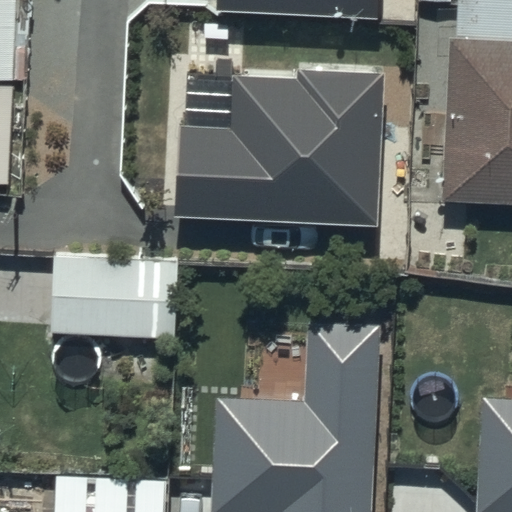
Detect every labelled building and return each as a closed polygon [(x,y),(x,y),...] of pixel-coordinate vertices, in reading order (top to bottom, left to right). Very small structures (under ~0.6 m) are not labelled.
[(0,0),(0,183),(13,183),(18,0),(0,0)] [(378,0),(218,0),(217,11),(378,19),(378,0)] [(511,0),(461,0),(459,30),(453,30),(445,200),(511,202),(511,0)] [(230,128),(181,125),(176,217),(374,227),(381,75),(298,71),(298,80),(233,77),(230,128)] [(182,248),(53,243),(50,329),(178,334),(182,248)] [(372,511),(380,326),(307,323),(303,403),(217,399),(211,511),(372,511)] [(511,511),(511,399),(484,398),(479,511),(511,511)]
